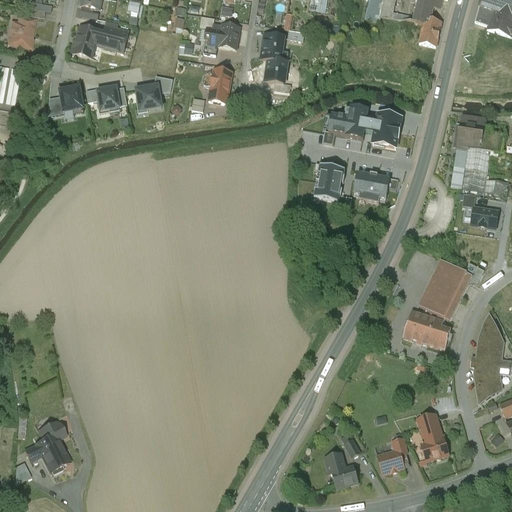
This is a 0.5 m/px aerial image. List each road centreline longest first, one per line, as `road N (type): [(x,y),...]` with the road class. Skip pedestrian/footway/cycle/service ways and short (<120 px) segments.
road 1 (secondary): [(463,0),(411,200),(371,288),(246,507)]
road 2 (residential): [(489,474),(468,417),(462,359),(479,306),(511,274)]
road 3 (residential): [(71,0),(59,59),(65,73),(97,81),(135,75)]
